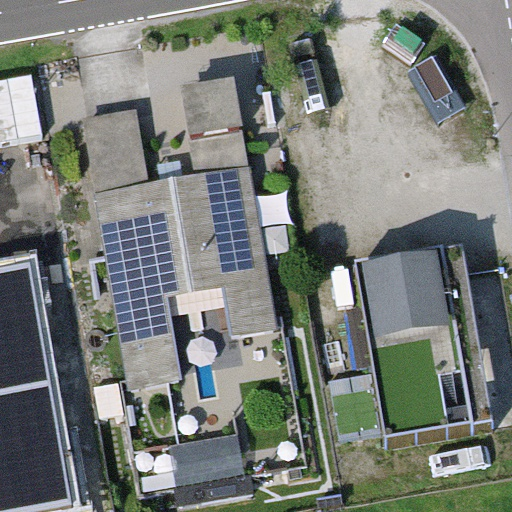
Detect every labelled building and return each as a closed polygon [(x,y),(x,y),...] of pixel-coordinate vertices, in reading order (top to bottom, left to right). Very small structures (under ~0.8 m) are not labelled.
[(237,91),(185,101),(201,181),(252,171),(237,91)] [(138,118),(84,126),(95,199),(149,191),(138,118)] [(279,170),(103,203),(159,499),(335,466),(279,170)] [(444,264),(361,278),(375,364),(458,350),(444,264)] [(11,511),(0,441),(0,511),(11,511)] [(92,511),(78,445),(12,460),(23,511),(92,511)]
